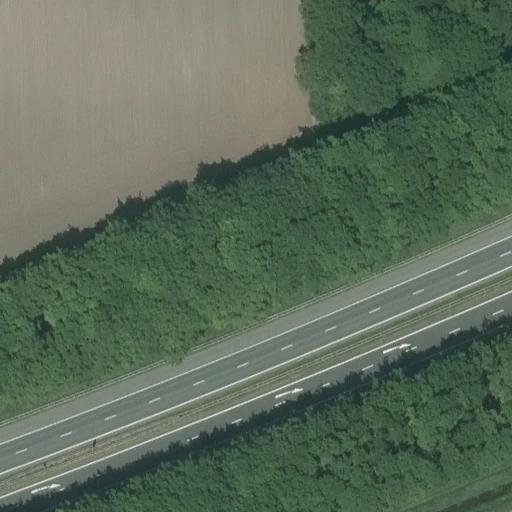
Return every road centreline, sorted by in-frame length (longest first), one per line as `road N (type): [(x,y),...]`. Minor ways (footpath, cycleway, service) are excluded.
road 1 (motorway): [(511,251),(0,460)]
road 2 (motorway): [(5,511),(511,307)]
